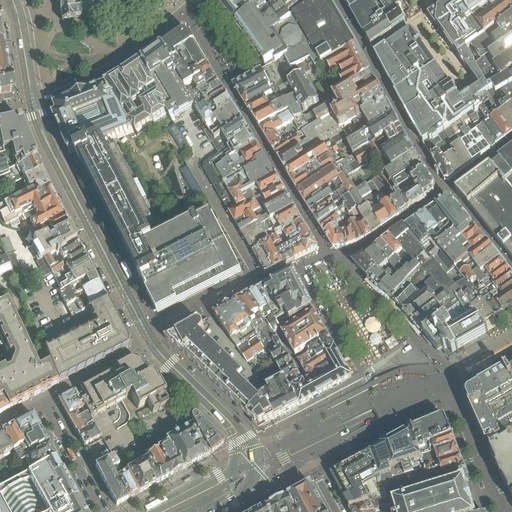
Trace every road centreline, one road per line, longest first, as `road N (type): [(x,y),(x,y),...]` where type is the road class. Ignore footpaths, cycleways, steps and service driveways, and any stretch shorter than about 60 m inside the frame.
road 1 (tertiary): [(151,343),(43,136)]
road 2 (tertiary): [(256,459),(151,343)]
road 3 (residential): [(151,343),(268,279)]
road 4 (residential): [(101,511),(41,401)]
road 5 (residential): [(41,401),(151,343)]
